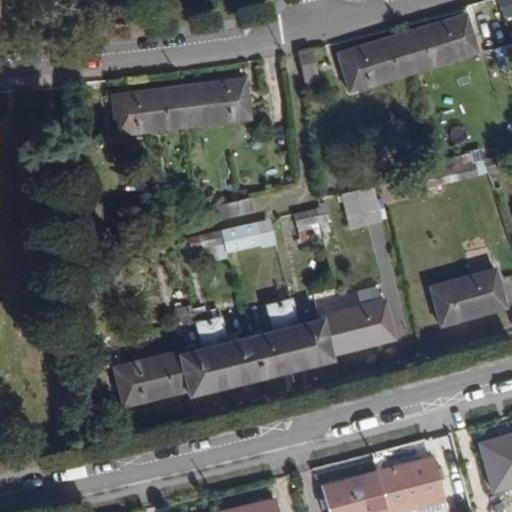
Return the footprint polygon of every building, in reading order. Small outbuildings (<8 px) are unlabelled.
[(464,14),(400,34),(412,72),(475,53),(464,14)] [(412,72),(400,34),(337,53),(349,91),(412,72)] [(317,82),(310,48),(297,51),(305,84),(317,82)] [(511,71),(511,55),(510,48),(495,52),(501,75),(511,71)] [(243,78),(177,86),(182,126),(248,117),(243,78)] [(182,126),(177,86),(111,95),(116,134),(182,126)] [(451,157),(453,166),(455,166),(474,161),(472,152),(451,157)] [(510,184),(504,155),(483,159),(493,189),(510,184)] [(455,166),(453,166),(441,169),(422,173),(425,187),(436,185),(438,194),(461,189),(455,166)] [(346,228),(380,220),(372,190),(339,198),(346,228)] [(208,203),(209,208),(213,221),(251,211),(246,192),(208,203)] [(320,223),(327,222),(324,206),(310,209),(308,210),(312,225),(320,223)] [(121,242),(118,208),(101,210),(103,243),(121,242)] [(196,235),(215,231),(213,221),(209,208),(193,211),(196,235)] [(312,225),(308,210),(294,213),(300,240),(315,237),(312,225)] [(196,235),(193,211),(168,217),(171,244),(175,243),(188,238),(196,235)] [(327,222),(320,223),(322,236),(334,232),(330,220),(327,222)] [(215,231),(196,235),(188,238),(191,251),(201,249),(204,261),(225,256),(220,230),(215,231)] [(92,250),(95,263),(110,259),(119,257),(169,245),(165,232),(92,250)] [(110,259),(95,263),(99,278),(114,274),(110,259)] [(81,266),(82,275),(89,274),(88,264),(81,266)] [(503,309),(492,271),(427,290),(438,327),(503,309)] [(317,312),(331,308),(327,294),(314,297),(317,312)] [(278,302),(284,327),(295,324),(289,299),(278,302)] [(318,315),(319,318),(328,354),(392,338),(383,299),(318,315)] [(270,330),(284,327),(278,302),(264,305),(270,330)] [(177,326),(195,321),(192,310),(190,304),(173,308),(177,326)] [(201,307),(192,310),(195,321),(195,323),(208,320),(220,317),(218,308),(202,311),(201,307)] [(208,320),(214,344),(226,341),(220,317),(208,320)] [(295,324),(284,327),(294,368),(329,360),(328,354),(319,318),(295,324)] [(201,348),(214,344),(208,320),(195,323),(201,348)] [(270,330),(249,336),(259,377),(294,368),(284,327),(270,330)] [(259,377),(249,336),(226,341),(214,344),(225,386),(259,377)] [(201,348),(178,353),(188,391),(189,395),(225,386),(214,344),(201,348)] [(188,391),(178,353),(178,351),(113,367),(122,407),(188,391)] [(511,484),(511,434),(481,443),(494,489),(511,484)] [(376,472),(386,511),(392,511),(441,499),(430,457),(376,472)] [(386,511),(376,472),(322,486),(329,511),(386,511)] [(218,511),(275,511),(272,498),(218,511)]
